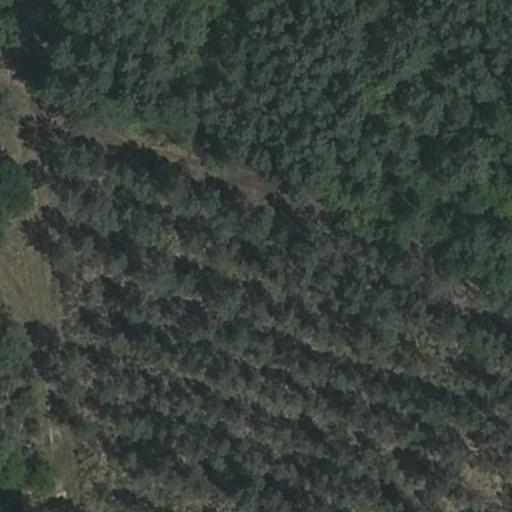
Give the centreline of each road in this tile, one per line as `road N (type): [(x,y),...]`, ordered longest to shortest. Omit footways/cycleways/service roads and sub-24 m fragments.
road 1 (track): [(0,80),(53,121),(511,252)]
road 2 (track): [(61,511),(46,339),(0,245)]
